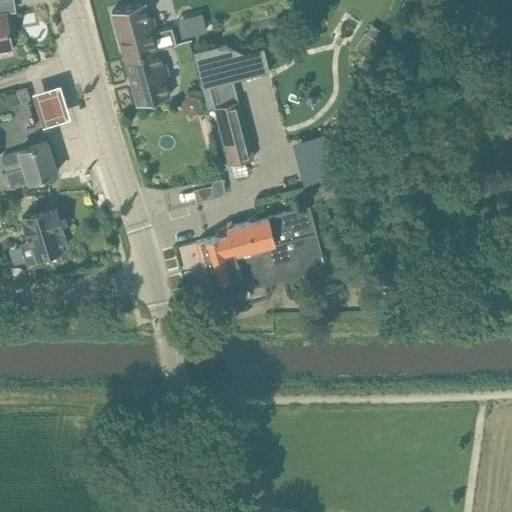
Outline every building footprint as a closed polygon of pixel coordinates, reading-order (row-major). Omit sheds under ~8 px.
[(144,2),(112,11),(114,18),(124,58),(157,49),(176,44),(171,28),(158,31),(153,15),(148,17),(144,2)] [(4,14),(0,15),(0,47),(11,46),(5,12),(4,13),(4,14)] [(365,33),(354,50),(370,60),(382,44),(365,33)] [(157,49),(124,58),(137,105),(170,96),(166,81),(171,80),(166,63),(161,64),(157,49)] [(234,81),(201,89),(206,108),(214,106),(229,164),(231,164),(245,160),(255,158),(239,99),(234,81)] [(53,85),(30,91),(39,122),(62,116),(53,85)] [(15,91),(19,103),(30,99),(27,88),(15,91)] [(381,140),(359,142),(361,164),(383,162),(381,140)] [(20,151),(1,157),(6,172),(25,166),(29,182),(56,173),(46,142),(20,150),(20,151)] [(349,191),(345,177),(311,187),(315,200),(349,191)] [(222,178),(212,181),(212,185),(215,197),(220,196),(225,193),(222,178)] [(263,230),(252,233),(256,248),(265,282),(284,277),(285,279),(288,280),(296,279),(298,275),(297,273),(325,266),(309,205),(260,218),(263,230)] [(30,243),(32,242),(36,257),(42,256),(44,262),(59,257),(57,251),(63,249),(58,234),(64,232),(56,207),(51,208),(50,207),(23,216),(24,217),(22,217),(30,243)] [(219,235),(197,241),(202,262),(208,284),(211,296),(231,291),(251,285),(265,282),(252,233),(263,230),(260,218),(237,224),(217,229),(219,235)] [(437,281),(376,282),(376,307),(438,306),(437,281)]
